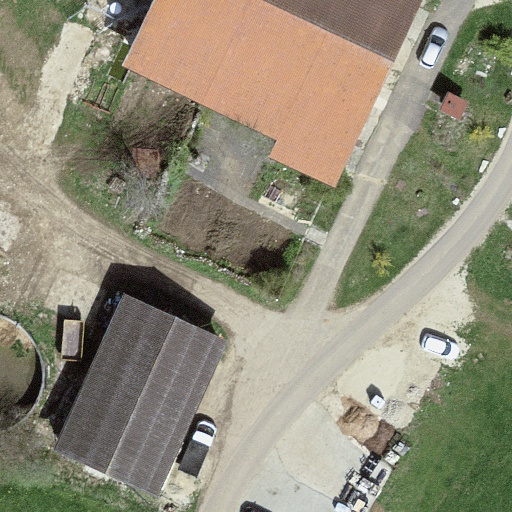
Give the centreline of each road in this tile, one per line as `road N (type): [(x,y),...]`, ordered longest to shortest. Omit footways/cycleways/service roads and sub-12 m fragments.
road 1 (unclassified): [(511,162),(415,291),(263,406),(212,511)]
road 2 (track): [(456,0),(263,406)]
